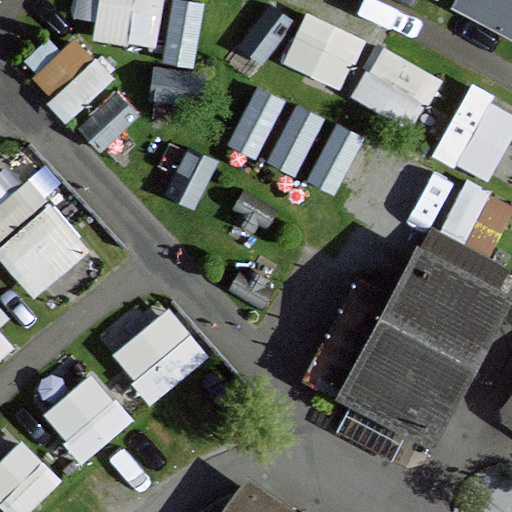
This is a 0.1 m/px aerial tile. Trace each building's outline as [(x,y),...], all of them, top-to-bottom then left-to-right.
[(109,0),(107,39),(173,43),(174,0),(109,0)] [(183,0),(181,59),(209,60),(210,0),(183,0)] [(511,29),(511,0),(465,0),(464,4),(511,29)] [(350,88),(375,34),(316,7),(291,61),(350,88)] [(77,112),(121,73),(86,34),(42,73),(77,112)] [(364,100),(432,123),(451,68),(384,44),(364,100)] [(502,178),(511,156),(511,98),(477,83),(446,153),(502,178)] [(285,100),(257,87),(231,141),(259,154),(285,100)] [(324,118),(297,104),(269,159),(296,173),(324,118)] [(362,138),(337,124),(309,175),(335,188),(362,138)] [(386,140),(358,198),(432,234),(460,176),(386,140)] [(218,161),(190,146),(165,191),(194,206),(218,161)] [(0,248),(39,297),(103,246),(30,156),(0,180),(0,248)] [(454,221),(502,249),(511,232),(511,195),(479,177),(454,221)] [(282,216),(251,196),(242,210),(251,216),(245,226),(258,234),(265,224),(273,230),(282,216)] [(439,236),(356,392),(427,429),(496,300),(489,296),(503,270),(439,236)] [(241,278),(232,291),(267,314),(275,301),(264,294),(271,284),(259,276),(252,285),(241,278)] [(0,330),(20,313),(0,291),(0,330)] [(158,394),(219,354),(186,304),(125,343),(158,394)] [(63,412),(94,452),(137,418),(106,379),(63,412)] [(0,487),(19,511),(31,511),(72,480),(36,435),(0,464),(0,487)] [(283,511),(253,490),(236,511),(283,511)]
